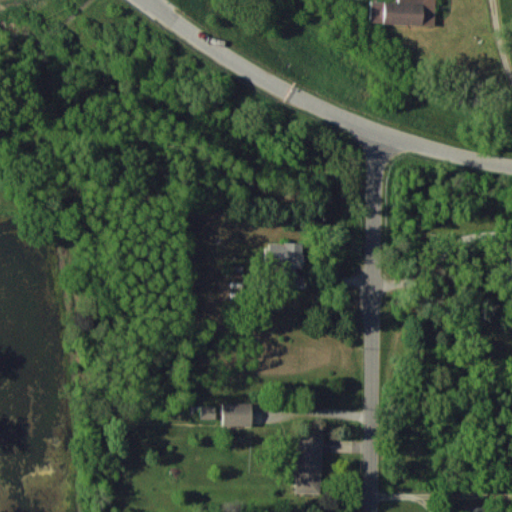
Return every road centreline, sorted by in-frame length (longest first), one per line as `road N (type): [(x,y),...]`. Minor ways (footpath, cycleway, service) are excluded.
road 1 (residential): [(147,0),(302,99),(384,133),(511,165)]
road 2 (residential): [(370,511),(375,170),(384,133)]
